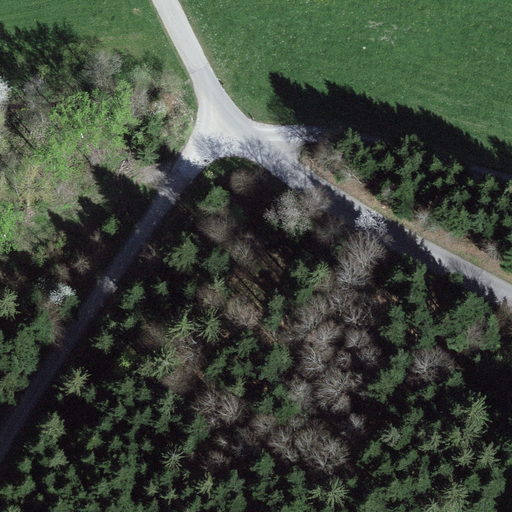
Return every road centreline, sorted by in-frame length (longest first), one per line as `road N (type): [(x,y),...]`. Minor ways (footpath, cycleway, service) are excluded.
road 1 (track): [(0,452),(96,296),(223,131),(308,131),(511,186)]
road 2 (unclassified): [(165,0),(223,131),(511,303)]
